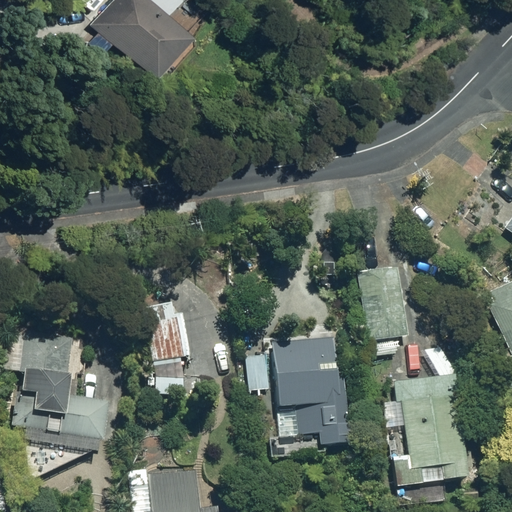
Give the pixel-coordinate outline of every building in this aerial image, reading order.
[(103,49),(139,86),(179,47),(133,0),(111,0),(83,28),(86,31),(74,41),(92,59),(103,49)] [(274,0),(273,2),(306,31),(322,14),(305,0),(274,0)] [(500,164),(509,170),(511,165),(511,147),(500,164)] [(511,220),(501,236),(511,244),(511,220)] [(369,347),(372,362),(394,359),(392,345),(406,343),(397,272),(355,277),(363,348),(369,347)] [(494,365),(509,398),(511,397),(511,291),(510,287),(484,298),(489,308),(483,311),(505,360),(494,365)] [(142,316),(149,368),(188,363),(181,310),(142,316)] [(17,451),(91,461),(93,451),(96,452),(102,411),(68,406),(71,388),(61,387),(67,347),(5,338),(0,370),(0,378),(17,381),(15,401),(10,401),(5,436),(19,438),(17,451)] [(264,445),(266,465),(298,463),(297,460),(319,458),(318,453),(347,450),(341,391),(334,392),(330,344),(266,350),(275,444),(264,445)] [(245,397),(266,396),(264,353),(243,354),(245,397)] [(452,355),(454,386),(469,386),(467,355),(452,355)] [(152,379),(151,400),(183,401),(183,379),(152,379)] [(386,467),(389,495),(461,488),(451,382),(390,387),(392,409),(397,409),(403,465),(386,467)] [(385,410),(385,423),(396,423),(396,410),(385,410)] [(196,511),(194,481),(144,484),(145,511),(196,511)]
